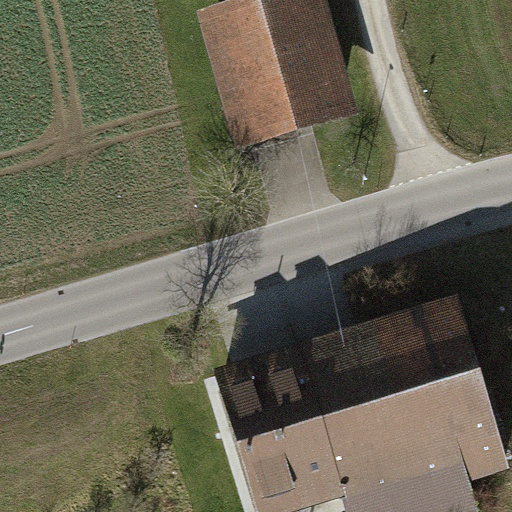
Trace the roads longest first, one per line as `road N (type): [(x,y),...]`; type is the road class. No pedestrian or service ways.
road 1 (tertiary): [(511,183),(0,336)]
road 2 (track): [(373,0),(399,107),(444,201)]
